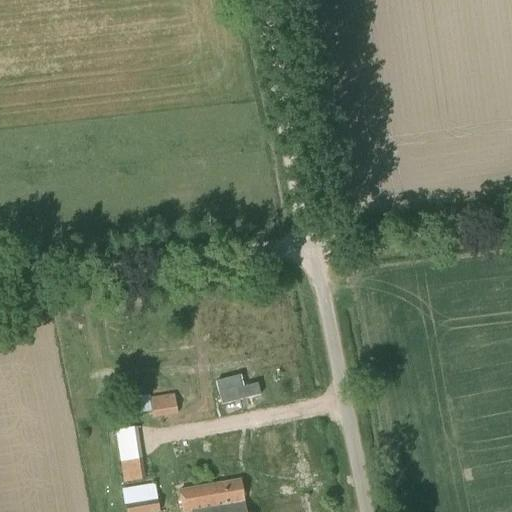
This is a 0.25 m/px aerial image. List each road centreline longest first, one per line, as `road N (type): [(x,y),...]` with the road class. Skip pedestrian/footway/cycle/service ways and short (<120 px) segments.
road 1 (unclassified): [(0,285),(311,245)]
road 2 (unclassified): [(363,511),(311,245)]
road 3 (track): [(311,245),(262,0)]
road 4 (unclassified): [(311,245),(511,220)]
